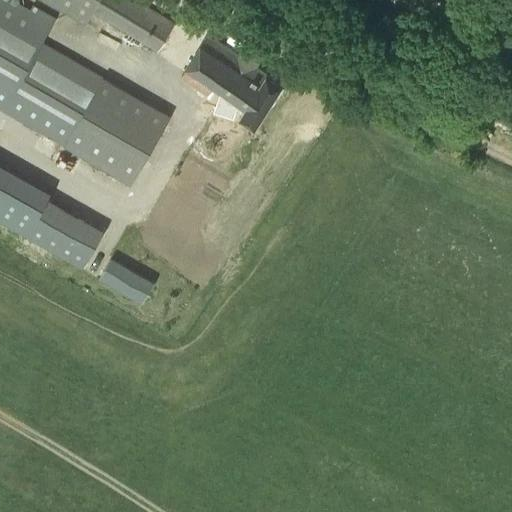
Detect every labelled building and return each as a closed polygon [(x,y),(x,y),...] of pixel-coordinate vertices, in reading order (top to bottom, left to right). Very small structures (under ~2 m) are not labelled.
[(0,0),(0,106),(131,182),(168,115),(43,43),(52,22),(12,0),(0,0)] [(45,0),(85,23),(91,11),(158,50),(175,19),(141,0),(45,0)] [(241,115),(256,124),(282,81),(256,65),(264,52),(247,42),(239,54),(207,34),(181,75),(210,93),(204,102),(236,122),(241,115)] [(23,233),(84,262),(102,223),(41,194),(23,233)] [(154,281),(111,256),(99,277),(114,286),(120,276),(148,291),(154,281)]
